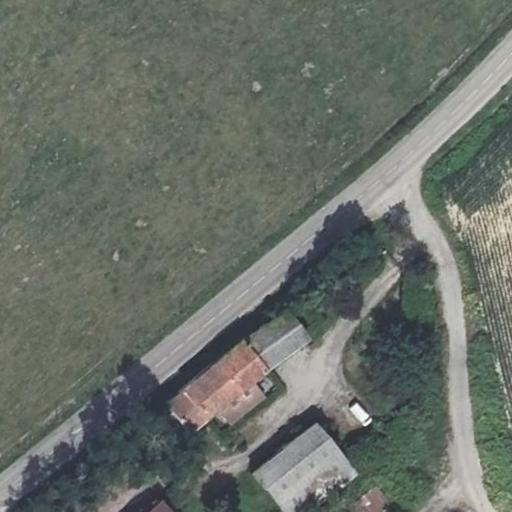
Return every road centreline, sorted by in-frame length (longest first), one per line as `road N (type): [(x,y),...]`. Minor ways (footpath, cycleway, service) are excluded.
road 1 (tertiary): [(511,45),(392,180),(0,498)]
road 2 (unknown): [(392,180),(444,277),(469,484)]
